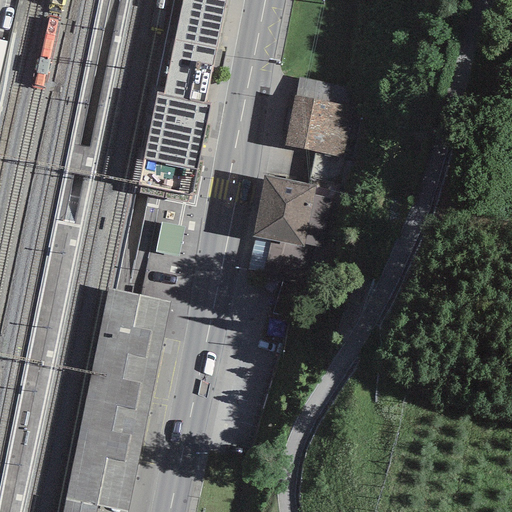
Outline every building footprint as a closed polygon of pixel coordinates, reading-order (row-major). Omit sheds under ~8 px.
[(226,0),(182,0),(162,96),(198,104),(204,105),(226,0)] [(299,78),(296,96),(342,105),(346,88),(299,78)] [(157,95),(144,157),(193,167),(206,106),(204,105),(198,104),(162,96),(157,95)] [(296,96),(293,95),(283,146),(315,152),(342,158),(348,159),(358,108),(342,105),(296,96)] [(342,158),(315,152),(308,184),(315,185),(335,190),(342,158)] [(193,167),(144,157),(138,187),(187,197),(193,167)] [(308,184),(264,176),(252,238),(303,248),(315,185),(308,184)] [(185,227),(161,222),(155,253),(179,257),(185,227)] [(280,282),(261,279),(251,336),(269,339),(280,282)] [(169,301),(108,289),(64,500),(97,506),(128,511),(169,301)] [(61,511),(95,511),(97,506),(64,500),(61,511)]
